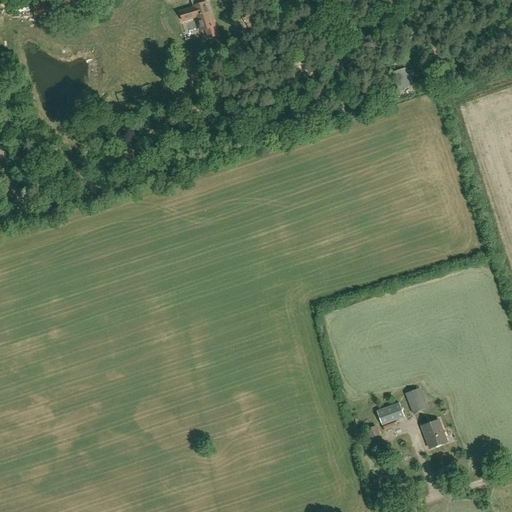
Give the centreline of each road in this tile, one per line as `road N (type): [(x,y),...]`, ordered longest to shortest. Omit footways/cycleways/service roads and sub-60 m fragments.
road 1 (track): [(511,6),(335,65),(343,96),(328,118),(0,226)]
road 2 (track): [(511,471),(388,511)]
